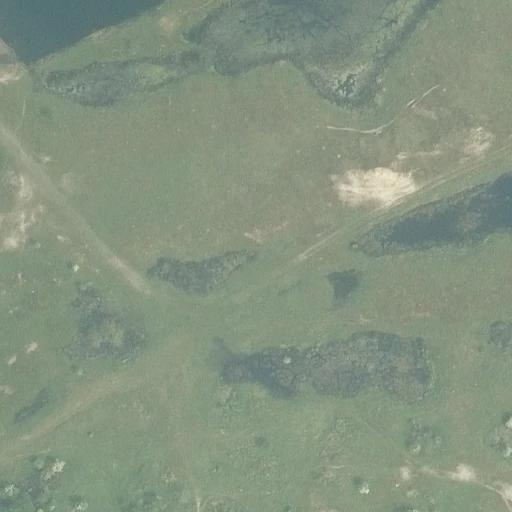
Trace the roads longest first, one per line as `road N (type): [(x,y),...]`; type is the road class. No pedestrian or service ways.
road 1 (track): [(0,439),(204,323),(409,188),(511,141)]
road 2 (track): [(204,323),(19,161),(0,127)]
